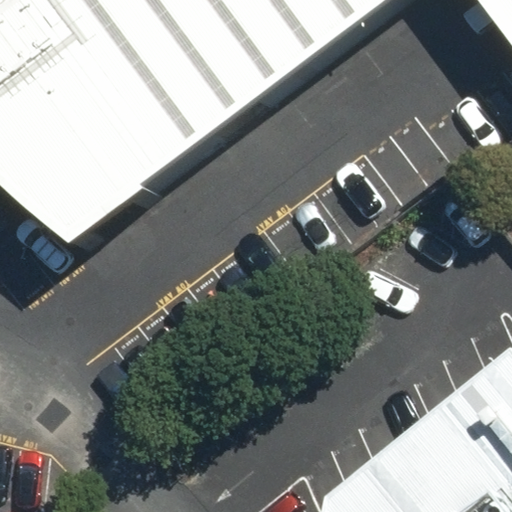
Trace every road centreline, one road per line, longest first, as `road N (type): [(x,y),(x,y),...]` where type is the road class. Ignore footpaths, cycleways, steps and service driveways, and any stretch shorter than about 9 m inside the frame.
road 1 (unknown): [(0,354),(415,3)]
road 2 (unknown): [(163,485),(335,325),(402,281),(489,269),(511,292)]
